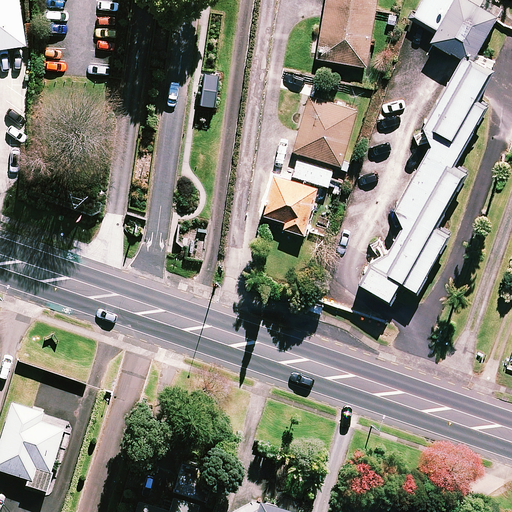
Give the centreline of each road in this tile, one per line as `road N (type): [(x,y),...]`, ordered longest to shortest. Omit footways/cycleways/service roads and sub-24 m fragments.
road 1 (secondary): [(511,434),(146,309)]
road 2 (residential): [(146,309),(185,0)]
road 3 (secondary): [(146,309),(0,260)]
